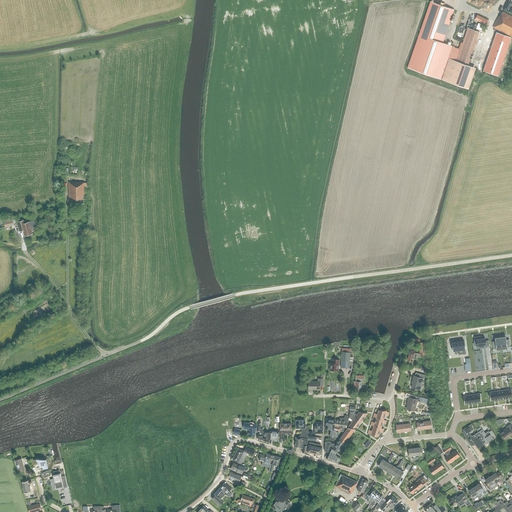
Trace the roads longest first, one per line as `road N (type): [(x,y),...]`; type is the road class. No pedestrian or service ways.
road 1 (unclassified): [(107,354),(181,310),(241,293),(511,255)]
road 2 (residential): [(182,511),(217,481),(238,439),(359,472)]
